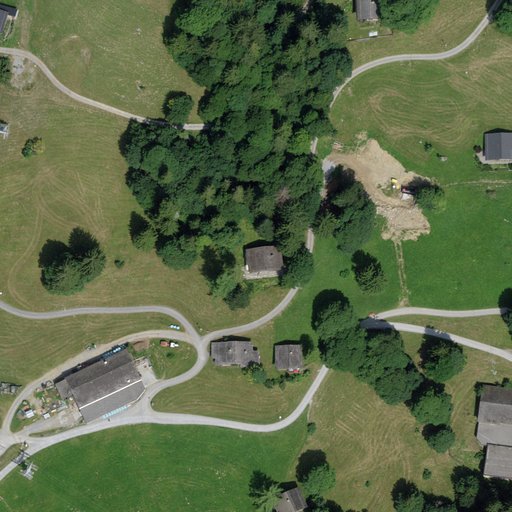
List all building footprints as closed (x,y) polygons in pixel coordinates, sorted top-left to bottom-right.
[(358,0),(359,12),(381,11),(380,0),(358,0)] [(0,30),(5,14),(8,15),(10,8),(0,4),(0,30)] [(510,156),(510,146),(511,146),(511,133),(486,134),(487,156),(510,156)] [(251,261),(252,270),(279,267),(277,250),(247,253),(248,262),(251,261)] [(251,363),(253,365),(258,365),(258,352),(251,352),(251,343),(240,343),(240,344),(223,344),(223,342),(219,342),(219,344),(212,344),(213,357),(221,356),(222,362),(250,363),(251,363)] [(277,348),(277,366),(298,366),(298,348),(277,348)] [(136,399),(144,390),(126,352),(57,384),(63,398),(73,393),(87,422),(136,399)] [(481,401),(480,401),(478,419),(499,422),(499,420),(511,421),(511,388),(483,385),(481,401)] [(511,421),(499,420),(499,422),(478,419),(476,430),(476,432),(478,433),(478,437),(481,442),(486,443),(482,474),(511,478),(511,421)] [(273,500),(278,511),(290,511),(304,506),(297,490),(273,500)]
